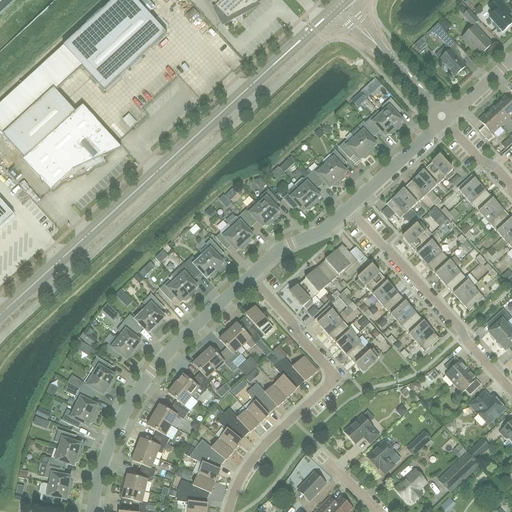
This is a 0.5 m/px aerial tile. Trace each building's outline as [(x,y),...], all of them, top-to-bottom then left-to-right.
[(100,13),(20,86),(0,104),(0,134),(51,190),(61,181),(86,170),(87,171),(94,165),(118,143),(102,126),(101,126),(83,106),(76,113),(54,89),(80,65),(102,89),(165,32),(135,0),(109,0),(97,11),(100,13)] [(215,6),(227,20),(259,3),(256,1),(256,0),(212,0),(217,5),(215,6)] [(502,33),(511,24),(511,23),(504,14),(509,10),(499,0),(496,0),(489,8),(494,14),(489,18),(502,33)] [(171,20),(176,16),(168,7),(164,11),(171,20)] [(462,15),(473,27),(479,21),(468,10),(462,15)] [(226,34),(223,37),(213,24),(208,28),(229,54),(237,48),(226,34)] [(432,30),(438,37),(444,31),(438,24),(432,30)] [(463,39),(478,56),(491,43),(476,27),(463,39)] [(448,72),(449,71),(454,77),(466,66),(457,57),(463,51),(444,31),(438,37),(446,45),(435,55),(445,66),(444,67),(444,69),(446,72),(448,72)] [(159,75),(155,78),(162,86),(166,83),(159,75)] [(382,85),(375,78),(367,86),(373,93),(382,85)] [(143,89),(134,95),(141,104),(150,98),(143,89)] [(358,96),(363,102),(366,99),(361,93),(358,96)] [(511,103),(505,96),(496,104),(509,119),(511,116),(511,103)] [(382,114),(381,115),(396,131),(400,127),(400,123),(403,121),(398,116),(402,111),(391,99),(382,107),(382,114)] [(509,119),(496,104),(488,112),(501,127),(509,119)] [(134,123),(140,118),(132,109),(126,115),(134,123)] [(501,127),(488,112),(479,121),(484,127),(479,132),(489,143),(494,138),(492,135),(501,127)] [(373,116),(365,123),(376,135),(380,131),(386,137),(388,135),(392,135),(396,131),(381,115),(376,120),(373,116)] [(363,131),(355,139),(370,155),(374,151),(374,148),(377,145),(371,140),(376,135),(365,123),(364,122),(359,126),(363,131)] [(511,138),(510,137),(502,145),(506,150),(511,143),(511,138)] [(370,155),(355,139),(350,144),(347,140),(339,148),(350,160),(354,155),(359,161),(362,159),(365,159),(370,155)] [(334,158),(325,166),(340,182),(344,178),(344,175),(347,173),(342,167),(346,163),(335,151),(330,155),(334,158)] [(430,165),(427,168),(440,183),(444,180),(445,178),(447,180),(454,174),(452,172),(453,171),(439,156),(430,165)] [(295,162),(291,157),(287,161),(292,165),(295,162)] [(318,167),(309,175),(320,187),(324,183),(330,188),(332,186),(336,186),(340,182),(325,166),(321,170),(318,167)] [(431,191),(440,183),(427,168),(418,176),(431,191)] [(302,179),(295,185),(295,186),(314,206),(318,202),(318,199),(321,197),(315,191),(320,187),(309,175),(304,179),(302,179)] [(457,175),(450,182),(454,186),(461,180),(457,175)] [(431,191),(418,176),(407,186),(420,201),(431,191)] [(472,176),(457,189),(465,198),(480,185),(472,176)] [(266,185),(261,178),(254,181),(262,189),(266,185)] [(490,196),(480,185),(465,198),(475,210),(490,196)] [(287,194),(282,199),(294,211),(298,207),(303,212),(306,210),(309,210),(314,206),(295,186),(287,192),(287,194)] [(420,201),(407,186),(398,194),(411,209),(420,201)] [(258,205),(273,222),(277,218),(277,214),(280,212),(275,206),(279,202),(268,190),(260,197),(263,201),(258,205)] [(411,209),(398,194),(386,205),(400,220),(411,209)] [(498,205),(490,196),(475,210),(484,218),(498,205)] [(436,207),(441,202),(438,198),(432,203),(436,207)] [(0,228),(14,216),(0,199),(0,228)] [(246,207),(247,210),(242,214),(253,226),(257,222),(262,228),(265,225),(269,225),(273,222),(258,205),(258,206),(253,201),(246,207)] [(498,205),(484,218),(494,229),(509,216),(498,205)] [(444,207),(441,211),(445,216),(449,213),(444,207)] [(428,214),(434,220),(441,214),(435,208),(428,214)] [(416,214),(415,213),(411,216),(416,222),(420,218),(419,217),(416,214)] [(454,218),(449,213),(445,216),(450,221),(454,218)] [(240,222),(232,229),(247,246),(251,242),(251,238),(254,236),(248,230),(253,226),(242,214),(237,218),(240,222)] [(511,228),(511,219),(509,216),(494,229),(502,238),(511,228)] [(197,229),(203,225),(199,220),(193,224),(197,229)] [(418,226),(418,225),(403,239),(414,252),(429,238),(425,233),(427,231),(421,224),(418,226)] [(465,235),(471,229),(467,224),(460,230),(465,235)] [(232,229),(228,225),(220,232),(220,234),(215,238),(226,250),(231,246),(236,252),(239,249),(242,250),(247,246),(232,229)] [(511,249),(511,228),(502,238),(511,249)] [(473,237),(469,232),(465,235),(469,241),(473,237)] [(466,240),(462,235),(458,239),(462,244),(466,240)] [(437,247),(429,238),(414,252),(422,261),(437,247)] [(202,257),(217,273),(221,269),(221,265),(224,263),(219,258),(223,253),(211,240),(206,244),(211,249),(202,257)] [(472,247),(467,242),(463,246),(467,251),(472,247)] [(342,245),(331,255),(345,270),(346,272),(357,261),(350,253),(342,245)] [(447,258),(437,247),(422,261),(432,272),(447,258)] [(483,248),(479,252),(488,261),(491,257),(487,252),(486,252),(483,248)] [(322,263),(336,278),(344,271),(345,270),(331,255),(322,263)] [(480,255),(476,259),(481,264),(485,260),(480,255)] [(217,273),(202,257),(197,261),(192,256),(184,264),(197,277),(201,273),(206,279),(209,277),(213,277),(217,273)] [(455,267),(447,258),(432,272),(440,280),(455,267)] [(365,260),(360,265),(363,268),(368,263),(365,260)] [(322,263),(311,274),(325,288),(336,278),(322,263)] [(197,277),(184,264),(175,272),(180,277),(176,281),(191,297),(195,293),(195,289),(198,287),(192,282),(197,277)] [(370,292),(385,279),(373,266),(358,280),(359,280),(356,283),(362,289),(365,287),(370,292)] [(146,267),(139,274),(143,278),(151,272),(146,267)] [(465,278),(455,267),(440,280),(451,292),(465,278)] [(497,274),(493,269),(490,272),(489,273),(494,278),(497,274)] [(511,273),(509,270),(502,276),(506,281),(511,276),(511,273)] [(325,288),(311,274),(302,282),(316,296),(325,288)] [(474,287),(465,278),(451,292),(459,300),(474,287)] [(385,279),(370,292),(378,301),(393,288),(385,279)] [(191,297),(176,281),(171,285),(168,281),(159,289),(170,302),(175,297),(180,303),(183,301),(186,301),(191,297)] [(289,293),(305,311),(313,304),(310,301),(316,296),(302,282),(289,293)] [(484,298),(474,287),(459,300),(469,312),(484,298)] [(378,301),(388,312),(403,299),(393,288),(378,301)] [(351,294),(347,289),(343,292),(348,297),(351,294)] [(121,290),(115,296),(122,302),(127,297),(121,290)] [(338,297),(340,295),(337,291),(332,296),(330,294),(326,298),(331,304),(338,297)] [(348,297),(343,292),(340,295),(338,297),(347,307),(349,306),(352,303),(348,297)] [(143,312),(158,327),(163,323),(163,320),(165,317),(160,312),(164,308),(151,294),(142,303),(147,308),(143,312)] [(396,321),(411,307),(403,299),(388,312),(396,321)] [(357,308),(352,303),(349,306),(353,311),(357,308)] [(102,310),(106,314),(112,308),(107,304),(102,310)] [(274,328),(268,323),(260,314),(262,312),(255,304),(247,312),(249,313),(246,316),(255,325),(250,329),(260,340),(274,328)] [(368,310),(364,304),(360,308),(369,319),(372,316),(368,310)] [(313,306),(307,312),(312,317),(318,311),(313,306)] [(338,316),(329,307),(314,321),(323,330),(338,316)] [(421,319),(411,307),(396,321),(406,332),(421,319)] [(498,324),(488,333),(497,342),(511,329),(511,328),(511,319),(503,310),(493,319),(498,324)] [(158,327),(143,312),(135,320),(130,315),(125,320),(139,333),(143,328),(148,334),(151,331),(154,332),(158,327)] [(323,330),(333,341),(348,327),(338,316),(323,330)] [(359,322),(363,326),(368,322),(364,317),(359,322)] [(415,341),(429,327),(421,319),(406,332),(414,341),(415,341)] [(139,333),(125,320),(117,330),(122,335),(119,339),(136,353),(139,348),(139,345),(141,342),(135,337),(139,333)] [(386,324),(382,320),(377,324),(381,328),(386,324)] [(374,329),(370,323),(366,327),(370,332),(374,329)] [(260,340),(250,329),(246,334),(237,324),(235,326),(234,324),(227,330),(242,347),(247,343),(252,348),(260,340)] [(333,341),(341,350),(356,336),(348,327),(333,341)] [(425,353),(440,339),(429,327),(415,341),(414,341),(425,353)] [(511,328),(511,329),(497,342),(506,352),(511,345),(511,328)] [(242,347),(227,330),(220,337),(222,338),(220,340),(228,349),(224,354),(232,363),(241,355),(237,351),(242,347)] [(97,340),(91,336),(86,332),(81,338),(91,347),(97,340)] [(376,338),(381,344),(385,340),(380,335),(376,338)] [(366,347),(356,336),(341,350),(351,361),(366,347)] [(396,341),(391,336),(387,339),(392,345),(396,341)] [(136,353),(119,339),(115,344),(111,341),(104,350),(117,361),(121,356),(127,360),(129,358),(132,357),(136,353)] [(85,344),(81,342),(77,349),(81,351),(85,344)] [(279,346),(271,354),(279,363),(300,385),(304,381),(305,382),(317,372),(310,364),(308,366),(302,359),(293,368),(284,358),(288,355),(279,346)] [(371,352),(366,347),(351,361),(363,374),(378,360),(377,359),(380,357),(374,350),(371,352)] [(232,363),(224,354),(219,358),(211,348),(209,350),(207,348),(200,355),(216,372),(224,364),(230,369),(234,365),(232,363)] [(405,359),(409,355),(404,350),(401,353),(405,359)] [(216,372),(200,355),(194,361),(195,363),(193,364),(202,374),(197,378),(207,388),(215,380),(212,377),(216,372)] [(93,376),(112,387),(115,382),(114,379),(116,376),(109,372),(112,367),(97,357),(91,367),(97,370),(93,376)] [(238,369),(245,377),(258,365),(251,357),(238,369)] [(454,384),(469,371),(461,362),(460,362),(455,357),(444,368),(449,373),(446,376),(454,384)] [(300,385),(279,363),(274,368),(283,377),(274,385),(287,399),(297,390),(296,389),(300,385)] [(437,374),(442,370),(437,365),(432,369),(437,374)] [(434,371),(430,375),(434,380),(438,375),(434,371)] [(477,380),(469,371),(454,384),(462,393),(465,390),(470,396),(481,385),(476,380),(477,380)] [(250,383),(255,379),(250,374),(246,378),(250,383)] [(207,388),(197,378),(193,383),(183,375),(182,377),(180,376),(174,383),(192,398),(196,393),(201,398),(209,390),(207,388)] [(83,383),(79,389),(94,397),(97,392),(103,396),(105,393),(109,392),(112,387),(93,376),(87,386),(83,383)] [(49,388),(57,392),(61,383),(53,380),(49,388)] [(227,381),(219,388),(225,394),(232,386),(227,381)] [(247,386),(243,381),(231,392),(235,397),(247,386)] [(76,408),(95,417),(98,412),(97,409),(98,406),(91,402),(94,397),(79,389),(68,383),(64,392),(77,398),(76,401),(78,402),(76,408)] [(192,398),(174,383),(168,390),(170,391),(168,393),(178,401),(174,407),(187,415),(190,411),(184,406),(192,398)] [(287,399),(274,385),(266,393),(257,384),(252,388),(272,411),(277,407),(278,408),(287,399)] [(272,411),(252,388),(247,393),(255,403),(247,411),(259,424),(269,416),(268,415),(272,411)] [(400,392),(405,397),(409,393),(404,388),(400,392)] [(488,425),(505,410),(493,397),(488,402),(482,395),(470,406),(476,412),(476,413),(488,425)] [(156,407),(152,415),(171,426),(177,416),(183,420),(187,415),(174,407),(171,412),(160,406),(158,408),(156,407)] [(401,416),(406,411),(402,406),(398,409),(398,413),(401,416)] [(51,414),(39,408),(36,415),(48,420),(51,414)] [(95,417),(76,408),(73,413),(67,410),(62,421),(78,429),(81,423),(88,427),(89,424),(93,423),(95,417)] [(218,416),(221,412),(217,408),(213,412),(218,416)] [(224,414),(223,415),(245,436),(249,432),(250,433),(259,424),(247,411),(238,419),(229,409),(224,414)] [(171,426),(152,415),(147,423),(149,424),(148,426),(159,432),(156,438),(167,444),(170,439),(165,436),(171,426)] [(245,436),(223,415),(217,422),(227,430),(219,439),(234,451),(242,441),(241,441),(245,436)] [(362,416),(344,432),(355,444),(362,438),(365,439),(370,444),(379,436),(373,429),(373,428),(362,416)] [(511,442),(511,421),(499,433),(505,440),(508,440),(509,439),(511,442)] [(59,449),(80,456),(81,451),(80,448),(81,444),(74,442),(76,436),(58,430),(54,442),(61,444),(59,449)] [(424,432),(406,448),(414,456),(431,440),(430,439),(433,436),(428,430),(425,433),(424,432)] [(138,441),(134,449),(155,458),(158,452),(162,454),(164,450),(167,445),(167,444),(156,438),(153,444),(141,440),(140,442),(138,441)] [(234,451),(219,439),(212,449),(202,441),(195,449),(222,465),(225,461),(226,461),(234,451)] [(195,448),(198,443),(192,440),(190,444),(195,448)] [(468,453),(475,461),(489,448),(486,444),(482,440),(468,453)] [(389,459),(395,454),(384,442),(367,457),(378,469),(379,468),(385,474),(395,465),(389,459)] [(167,445),(164,450),(170,453),(173,447),(167,445)] [(194,448),(190,446),(185,454),(190,457),(194,448)] [(49,458),(43,456),(41,463),(47,465),(65,470),(66,464),(74,467),(75,463),(78,462),(80,456),(59,449),(55,460),(49,458)] [(155,458),(134,449),(131,458),(133,459),(132,461),(144,466),(142,472),(154,476),(156,471),(151,469),(155,458)] [(222,465),(195,449),(191,459),(203,464),(198,475),(215,482),(220,470),(219,470),(222,465)] [(468,453),(438,480),(450,493),(479,465),(475,461),(468,453)] [(65,470),(47,465),(44,478),(51,479),(50,484),(71,489),(72,483),(70,480),(71,477),(63,476),(65,470)] [(189,472),(179,468),(176,476),(186,480),(189,472)] [(76,470),(75,475),(83,478),(85,472),(76,470)] [(396,489),(406,501),(411,497),(414,501),(421,495),(417,491),(423,486),(417,480),(422,476),(417,470),(412,474),(396,489)] [(125,478),(122,486),(144,492),(147,481),(152,482),(154,476),(142,472),(140,479),(128,476),(127,478),(125,478)] [(326,484),(314,473),(298,490),(310,502),(326,484)] [(215,482),(198,475),(193,486),(182,481),(177,491),(207,499),(209,494),(210,494),(215,482)] [(71,489),(50,484),(43,483),(41,484),(39,493),(40,495),(39,501),(58,505),(59,499),(66,500),(67,497),(70,495),(71,489)] [(166,483),(164,489),(172,491),(173,485),(166,483)] [(144,492),(122,486),(120,495),(123,496),(122,498),(134,501),(133,508),(146,510),(147,504),(142,503),(144,492)] [(207,499),(177,491),(176,502),(189,503),(187,511),(206,511),(208,504),(206,504),(207,499)] [(348,511),(352,508),(341,498),(337,502),(334,502),(333,503),(329,499),(317,511),(348,511)] [(501,508),(504,511),(508,511),(511,509),(511,501),(511,500),(501,508)]
